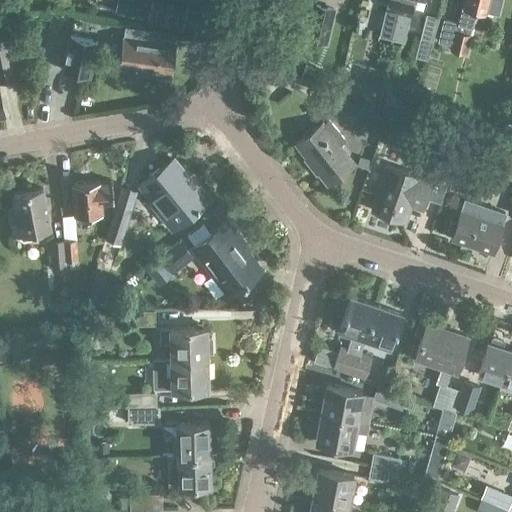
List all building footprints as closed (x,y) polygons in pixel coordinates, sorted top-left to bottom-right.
[(116,0),(114,10),(148,17),(148,19),(180,26),(185,1),(182,0),(116,0)] [(387,0),(379,36),(391,39),(401,0),(387,0)] [(401,0),(391,39),(404,42),(414,0),(401,0)] [(444,18),(438,41),(452,44),(456,30),(471,33),(472,27),(473,28),(478,8),(500,14),(503,0),(464,0),(463,5),(459,22),(444,18)] [(334,9),(314,4),(306,37),(326,42),(334,9)] [(426,13),(419,40),(415,56),(428,59),(432,43),(439,17),(426,13)] [(126,27),(120,62),(124,63),(124,62),(122,61),(122,60),(138,62),(137,64),(136,64),(136,65),(137,65),(136,66),(135,71),(136,71),(136,72),(165,77),(166,69),(170,70),(170,68),(173,46),(157,43),(158,32),(126,27)] [(456,30),(452,44),(451,49),(467,53),(472,34),(471,33),(456,30)] [(69,35),(63,64),(62,70),(91,77),(98,41),(69,35)] [(7,36),(0,37),(0,83),(16,80),(7,36)] [(345,75),(341,94),(370,100),(375,82),(345,75)] [(331,90),(330,91),(322,109),(352,123),(361,105),(331,90)] [(357,176),(349,167),(353,164),(322,123),(296,143),(328,184),(338,176),(345,186),(357,176)] [(470,131),(459,127),(455,137),(466,141),(470,131)] [(449,183),(461,148),(446,143),(434,178),(449,183)] [(184,177),(187,175),(173,158),(142,183),(176,225),(207,200),(205,198),(207,196),(199,187),(197,188),(195,186),(192,188),(184,177)] [(511,164),(506,162),(501,175),(501,176),(511,180),(511,164)] [(433,180),(422,176),(388,165),(373,210),(406,221),(411,206),(423,210),(433,180)] [(112,181),(100,182),(100,180),(72,182),(74,214),(103,212),(102,203),(114,202),(112,181)] [(97,267),(108,271),(111,272),(138,190),(123,185),(96,267),(97,267)] [(17,207),(8,209),(14,234),(19,233),(19,236),(23,239),(32,237),(35,233),(34,230),(51,227),(43,188),(14,194),(17,207)] [(467,197),(453,237),(493,251),(507,210),(467,197)] [(226,225),(196,249),(231,292),(238,287),(261,268),(245,248),(234,235),(226,225)] [(64,238),(54,239),(51,239),(53,271),(67,270),(66,261),(64,240),(64,238)] [(77,239),(76,239),(64,240),(66,261),(78,260),(77,239)] [(160,254),(173,270),(174,271),(193,257),(180,239),(160,254)] [(160,258),(146,269),(159,286),(173,275),(160,258)] [(91,288),(85,307),(91,309),(117,283),(106,276),(104,275),(96,272),(91,288)] [(67,287),(55,288),(56,301),(68,301),(67,287)] [(205,293),(212,311),(222,308),(215,289),(205,293)] [(340,344),(332,367),(354,375),(362,351),(361,351),(364,341),(365,341),(367,336),(377,305),(351,297),(341,327),(353,331),(351,337),(348,347),(340,344)] [(367,336),(391,344),(392,345),(402,313),(377,305),(367,336)] [(123,310),(123,311),(123,323),(123,325),(156,325),(155,310),(123,310)] [(123,323),(123,311),(114,312),(114,324),(123,323)] [(419,320),(415,334),(422,336),(416,352),(444,361),(437,382),(440,383),(433,404),(443,407),(443,408),(454,412),(456,407),(461,390),(446,385),(452,367),(453,364),(459,366),(469,335),(427,321),(426,322),(419,320)] [(197,322),(197,327),(170,328),(171,358),(209,357),(208,327),(203,327),(203,322),(197,322)] [(492,336),(490,343),(488,342),(478,372),(502,380),(511,351),(511,350),(503,347),(505,340),(492,336)] [(362,351),(354,375),(365,379),(373,355),(362,351)] [(511,351),(502,380),(511,383),(511,351)] [(209,357),(171,358),(153,359),(154,388),(171,387),(171,389),(199,389),(199,392),(204,391),(204,389),(209,389),(209,357)] [(374,382),(387,387),(394,365),(381,361),(374,382)] [(89,364),(89,375),(101,375),(101,364),(89,364)] [(327,383),(322,412),(358,418),(367,420),(371,395),(361,393),(362,390),(327,383)] [(405,396),(378,386),(374,397),(401,407),(405,396)] [(462,386),(461,389),(461,390),(456,407),(470,413),(477,391),(462,386)] [(156,391),(125,391),(125,406),(128,406),(156,406),(156,391)] [(156,406),(128,406),(128,423),(160,422),(160,406),(156,406)] [(443,408),(436,434),(449,437),(455,412),(454,412),(443,408)] [(358,418),(322,412),(317,440),(319,441),(319,444),(331,447),(332,443),(352,447),(355,431),(367,434),(370,421),(367,420),(358,418)] [(210,422),(176,423),(177,454),(211,454),(210,422)] [(444,454),(431,450),(425,474),(438,478),(444,454)] [(456,450),(450,465),(465,471),(471,456),(456,450)] [(373,452),(370,464),(399,469),(401,458),(373,452)] [(177,454),(167,454),(168,485),(178,485),(178,486),(212,485),(211,465),(214,465),(214,459),(211,459),(211,454),(177,454)] [(108,456),(91,456),(91,473),(98,472),(106,464),(108,456)] [(399,469),(370,464),(368,478),(396,483),(399,469)] [(313,497),(349,503),(354,475),(319,468),(313,497)] [(511,494),(486,484),(481,497),(484,499),(507,508),(508,509),(511,500),(511,494)] [(459,494),(440,487),(435,499),(454,506),(459,494)] [(162,509),(162,493),(130,493),(130,510),(162,509)] [(347,511),(349,503),(313,497),(310,511),(347,511)] [(505,511),(507,508),(484,499),(478,511),(505,511)] [(21,511),(20,503),(8,505),(9,511),(21,511)]
